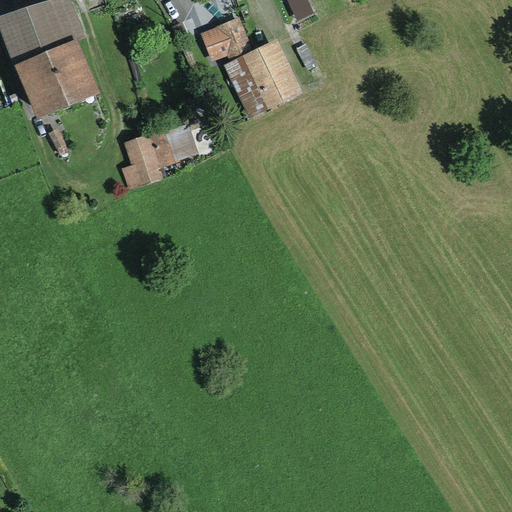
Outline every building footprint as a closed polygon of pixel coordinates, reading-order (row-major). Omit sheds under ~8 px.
[(9,17),(45,108),(85,91),(62,37),(78,30),(68,5),(55,2),(9,17)] [(221,31),(233,60),(249,53),(237,24),(221,31)] [(247,60),(251,67),(268,104),(293,92),(272,48),(247,60)] [(268,104),(251,67),(233,76),(251,112),(268,104)] [(150,139),(159,164),(175,158),(166,133),(150,139)] [(127,146),(135,169),(124,172),(130,188),(160,178),(147,140),(127,146)]
